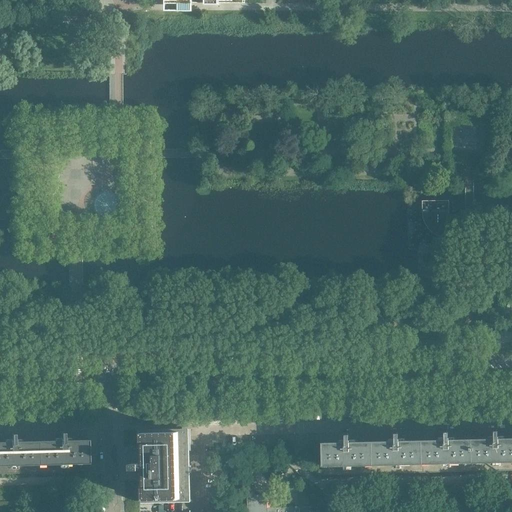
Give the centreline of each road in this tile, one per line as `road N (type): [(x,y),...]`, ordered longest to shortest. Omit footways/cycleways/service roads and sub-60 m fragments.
road 1 (secondary): [(511,361),(104,370)]
road 2 (secondary): [(105,386),(511,381)]
road 3 (residential): [(200,511),(198,431),(511,425)]
road 4 (residential): [(108,511),(105,386)]
